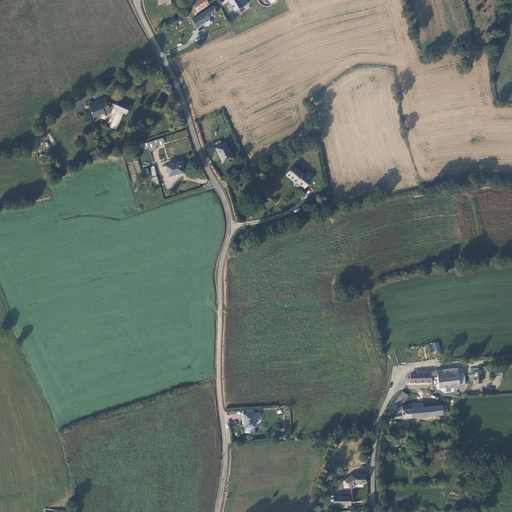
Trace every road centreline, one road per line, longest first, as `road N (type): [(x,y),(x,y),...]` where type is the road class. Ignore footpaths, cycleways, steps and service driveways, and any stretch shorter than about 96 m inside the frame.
road 1 (unclassified): [(136,0),(228,210),(218,363),(225,465),(217,511)]
road 2 (unclassified): [(440,366),(403,371),(383,407),(374,511)]
